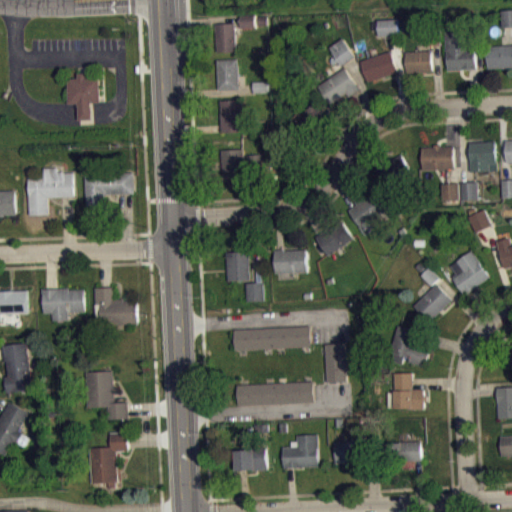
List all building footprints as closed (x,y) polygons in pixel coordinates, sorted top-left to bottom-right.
[(511,7),(502,9),(503,26),(511,25),(511,7)] [(241,14),(256,13),(257,25),(242,26),(241,18),(241,14)] [(400,33),(399,17),(379,18),(380,35),(394,34),(400,33)] [(257,20),(242,20),(242,34),(258,33),(257,20)] [(217,22),(236,21),(237,50),(218,50),(217,22)] [(442,43),(441,27),(426,28),(427,45),(437,44),(442,43)] [(478,67),(477,45),(470,45),(469,29),(447,30),(449,69),(473,68),(478,67)] [(343,37),(331,45),(343,63),(350,59),(355,55),(343,37)] [(488,44),(511,43),(511,65),(489,66),(488,44)] [(399,70),(393,49),(362,59),(368,80),(399,70)] [(434,69),(433,49),(407,50),(408,70),(434,69)] [(218,58),(240,57),(241,87),(219,88),(218,58)] [(346,65),(319,84),(331,103),(347,92),(349,95),(361,87),(346,65)] [(79,71),(80,77),(69,77),(70,102),(79,101),(80,108),(80,118),(93,117),(93,108),(93,101),(102,100),(101,76),(88,76),(88,71),(79,71)] [(254,80),(269,80),(269,90),(255,91),(255,89),(254,80)] [(222,98),(243,97),(245,129),(222,131),(222,125),(221,112),(223,112),(222,98)] [(328,114),(314,101),(304,112),(300,109),(291,119),(295,122),(288,130),(302,143),(324,118),(328,114)] [(471,140),(497,139),(498,161),(491,162),(491,169),(472,170),(471,140)] [(424,146),(435,145),(435,143),(443,142),(443,145),(455,144),(456,167),(425,168),(424,146)] [(223,148),(245,147),(246,177),(224,178),(223,148)] [(249,153),(271,152),(272,168),(256,169),(250,169),(249,153)] [(378,167),(382,165),(403,153),(417,178),(399,189),(395,182),(389,186),(378,167)] [(30,176),(46,176),(46,166),(60,166),(60,170),(75,170),(76,194),(68,195),(50,195),(50,212),(31,213),(30,176)] [(87,172),(135,171),(136,192),(126,192),(109,192),(109,212),(88,213),(87,172)] [(511,178),(511,195),(504,196),(503,178),(506,178),(511,178)] [(463,180),(463,198),(480,197),(479,180),(466,180),(463,180)] [(460,181),(457,181),(443,182),(444,199),(461,198),(460,181)] [(354,197),(358,203),(354,206),(350,209),(367,233),(384,221),(379,215),(390,207),(377,189),(370,194),(366,188),(354,197)] [(3,215),(0,215),(0,190),(16,190),(17,213),(3,213),(3,215)] [(494,223),(486,207),(471,215),(479,231),(486,227),(494,223)] [(317,235),(321,233),(343,219),(355,237),(329,253),(317,235)] [(499,240),(511,236),(511,265),(507,267),(499,240)] [(276,248),(280,248),(285,247),(285,249),(307,247),(309,270),(277,271),(276,248)] [(466,293),(470,290),(492,275),(474,249),(453,263),(459,273),(455,276),(466,293)] [(228,251),(250,250),(251,278),(229,279),(228,251)] [(441,276),(431,266),(423,274),(433,284),(439,278),(441,276)] [(247,281),(258,280),(264,280),(265,298),(249,299),(247,281)] [(454,298),(439,282),(416,304),(431,320),(454,298)] [(44,287),(51,287),(70,286),(70,288),(86,288),(87,310),(70,310),(70,318),(53,319),(53,311),(44,311),(44,287)] [(115,286),(106,286),(96,286),(97,303),(102,303),(103,322),(140,321),(139,299),(125,299),(125,297),(115,297),(115,286)] [(28,288),(0,289),(0,319),(3,319),(3,312),(28,312),(28,288)] [(431,348),(424,346),(417,344),(421,329),(399,323),(392,351),(395,351),(392,359),(403,362),(405,355),(411,357),(410,360),(427,365),(431,348)] [(235,328),(312,324),(313,345),(236,349),(235,328)] [(3,345),(4,352),(5,360),(8,360),(9,374),(7,375),(8,391),(33,388),(28,342),(3,345)] [(326,343),(346,342),(348,380),(328,381),(326,343)] [(130,400),(116,401),(115,369),(88,370),(89,406),(109,405),(110,417),(131,416),(130,400)] [(414,371),(396,371),(396,390),(389,390),(389,405),(396,405),(396,407),(426,407),(425,388),(414,388),(414,381),(414,371)] [(314,379),(238,383),(239,405),(315,400),(314,379)] [(498,386),(511,385),(511,416),(500,417),(498,390),(498,386)] [(0,450),(0,418),(7,406),(11,400),(30,411),(20,429),(24,432),(19,443),(14,440),(6,454),(0,450)] [(130,430),(111,431),(112,445),(91,446),(93,482),(121,481),(119,450),(131,449),(130,430)] [(285,445),(300,444),(299,433),(320,432),(321,447),(320,447),(320,464),(291,466),(286,466),(285,445)] [(502,435),(511,434),(511,453),(503,454),(502,435)] [(336,441),(375,438),(376,460),(371,460),(354,462),(354,460),(338,461),(336,441)] [(423,459),(423,439),(402,439),(403,441),(385,442),(386,461),(404,461),(404,459),(419,459),(423,459)] [(237,449),(253,448),(253,445),(268,445),(269,468),(243,469),(238,470),(237,449)]
